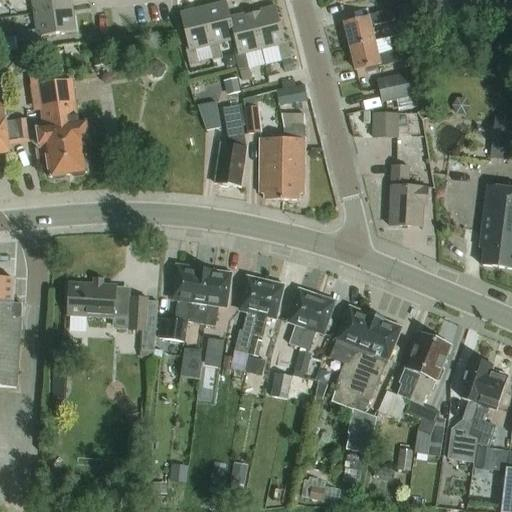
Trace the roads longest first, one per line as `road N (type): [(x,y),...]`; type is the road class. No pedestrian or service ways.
road 1 (tertiary): [(363,261),(277,233),(175,217),(0,224)]
road 2 (residential): [(363,261),(299,0)]
road 3 (tertiary): [(511,323),(363,261)]
